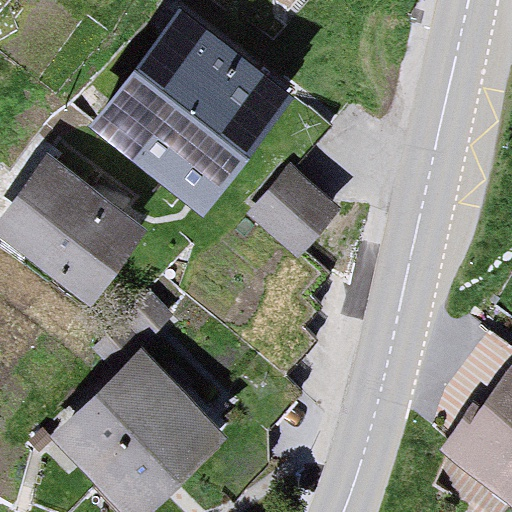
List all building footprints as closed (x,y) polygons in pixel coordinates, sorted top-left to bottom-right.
[(281,0),(303,12),(309,0),(281,0)] [(177,17),(87,129),(200,219),(290,108),(177,17)] [(40,152),(0,208),(0,232),(94,300),(146,228),(40,152)] [(290,169),(249,214),(300,260),(341,214),(290,169)] [(132,343),(50,426),(137,511),(219,429),(132,343)] [(511,354),(449,436),(511,484),(511,354)]
